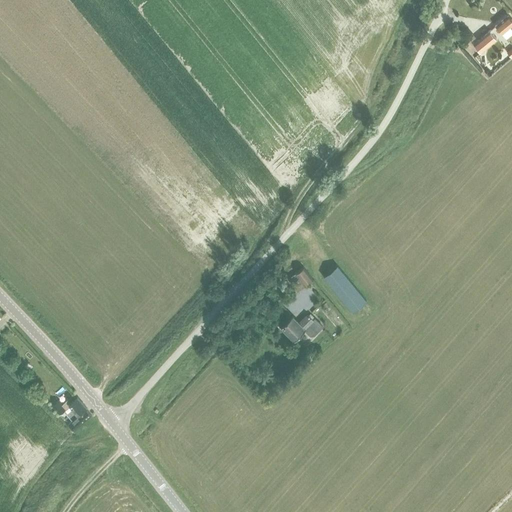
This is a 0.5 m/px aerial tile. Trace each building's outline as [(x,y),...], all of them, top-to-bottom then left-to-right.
[(511,19),(508,15),(494,26),(500,33),(501,33),(507,40),(511,36),(511,19)] [(489,31),(472,44),(479,53),(496,39),(489,31)] [(338,265),(324,277),(352,312),(367,300),(338,265)] [(305,286),(313,279),(303,267),(295,274),(288,279),(298,291),(305,286)] [(322,326),(315,319),(313,320),(309,315),(304,319),(303,318),(298,322),(293,316),(281,327),(294,340),(305,330),(308,333),(310,335),(313,335),(315,333),(322,326)] [(88,420),(82,415),(88,409),(78,398),(70,405),(67,402),(64,405),(60,401),(53,407),(60,415),(64,411),(73,421),(70,425),(76,431),(88,420)]
